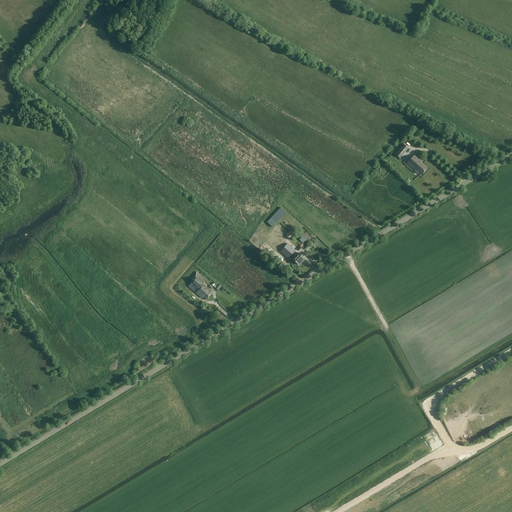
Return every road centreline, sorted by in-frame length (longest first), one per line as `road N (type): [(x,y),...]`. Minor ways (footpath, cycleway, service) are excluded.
road 1 (unclassified): [(511,155),(0,463)]
road 2 (track): [(337,511),(448,444)]
road 3 (track): [(511,428),(479,447),(453,448),(433,417),(442,393)]
